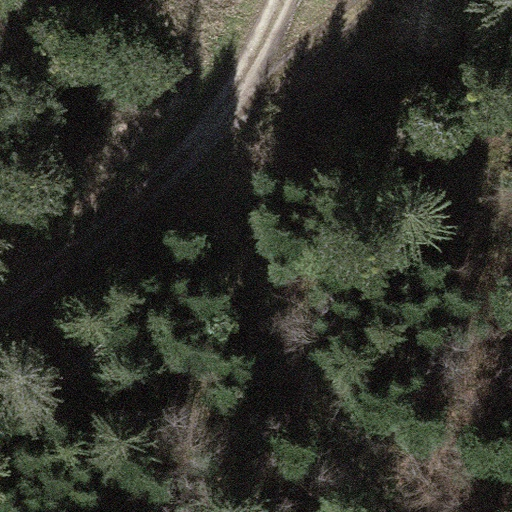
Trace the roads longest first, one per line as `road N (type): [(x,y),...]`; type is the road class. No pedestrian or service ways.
road 1 (track): [(368,0),(0,306)]
road 2 (track): [(277,0),(224,124)]
